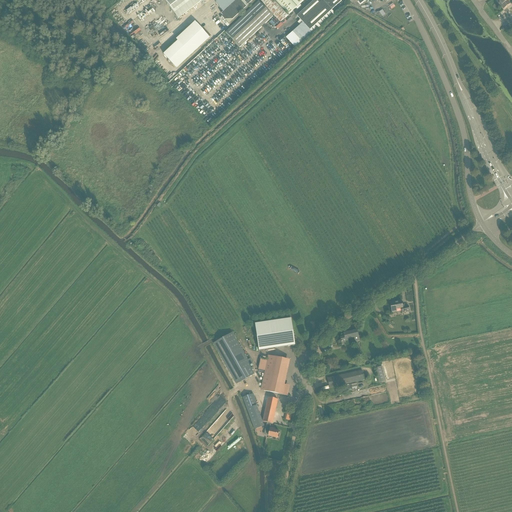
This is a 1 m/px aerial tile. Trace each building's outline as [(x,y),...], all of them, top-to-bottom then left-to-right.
[(164,0),(178,19),(203,0),(164,0)] [(261,0),(261,1),(281,23),(288,16),(273,0),(261,0)] [(275,0),(290,14),(304,0),(275,0)] [(332,10),(342,0),(355,0),(359,6),(360,5),(366,0),(323,0),(322,0),(315,0),(297,17),(310,31),(313,34),(335,14),(332,11),(332,10)] [(500,5),(503,9),(510,4),(508,0),(497,0),(501,4),(500,5)] [(259,1),(226,33),(240,48),(273,17),(259,1)] [(197,24),(163,55),(175,67),(208,36),(197,24)] [(392,313),(396,312),(396,310),(401,309),(402,313),(409,312),(408,306),(404,307),(404,305),(402,305),(401,302),(394,304),(394,303),(390,304),(392,313)] [(258,351),(290,346),(295,346),(291,319),(254,324),(258,351)] [(344,336),(340,337),(342,345),(349,343),(348,339),(351,338),(352,343),(354,343),(353,342),(359,341),(357,330),(343,334),(344,336)] [(214,343),(221,357),(237,384),(254,374),(249,365),(252,363),(250,359),(246,361),(239,347),(231,333),(214,343)] [(279,394),(286,360),(287,358),(279,356),(278,358),(269,356),(263,380),(264,381),(261,391),(279,394)] [(380,367),(375,368),(379,382),(384,381),(380,367)] [(364,380),(362,370),(335,376),(328,378),(330,388),(338,386),(364,380)] [(212,403),(219,396),(214,391),(207,398),(212,403)] [(242,398),(254,430),(263,427),(255,406),(256,406),(252,394),(242,398)] [(278,400),(270,398),(268,398),(263,422),(267,423),(266,427),(265,431),(269,432),(268,437),(269,437),(269,438),(271,438),(272,438),(272,437),(277,439),(277,438),(278,438),(278,436),(278,435),(279,432),(274,431),(275,429),(270,428),(271,424),(272,425),(278,400)] [(226,409),(200,439),(207,446),(233,415),(226,409)]
